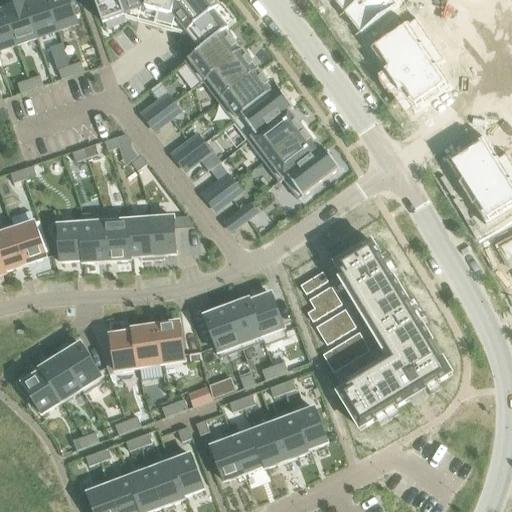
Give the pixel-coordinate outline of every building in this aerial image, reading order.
[(47,0),(40,0),(26,5),(38,40),(58,33),(47,0)] [(70,0),(47,0),(58,33),(80,26),(70,0)] [(94,0),(104,25),(125,17),(126,20),(139,24),(139,25),(173,34),(187,37),(189,35),(202,52),(227,34),(229,32),(215,15),(220,11),(211,0),(94,0)] [(332,0),(345,16),(366,0),(332,0)] [(398,0),(366,0),(345,16),(361,36),(360,37),(361,38),(403,5),(398,0)] [(25,3),(5,10),(18,47),(38,40),(26,5),(25,3)] [(5,12),(0,14),(0,53),(18,47),(5,12)] [(417,19),(370,51),(385,72),(384,73),(384,74),(432,41),(417,19)] [(484,26),(475,33),(480,38),(489,32),(484,26)] [(202,52),(186,64),(201,85),(244,53),(243,52),(242,53),(227,34),(202,52)] [(432,41),(384,74),(399,95),(447,62),(432,41)] [(62,46),(50,50),(58,72),(59,72),(70,68),(62,46)] [(244,53),(201,85),(202,86),(204,84),(218,104),(259,73),(244,53)] [(494,54),(474,68),(482,78),(501,65),(494,54)] [(447,62),(399,95),(400,95),(415,116),(426,108),(427,109),(443,98),(442,97),(454,89),(440,68),(447,63),(447,62)] [(82,64),(70,68),(74,78),(85,74),(82,64)] [(70,68),(59,72),(62,82),(74,78),(70,68)] [(259,73),(218,104),(234,124),(278,90),(278,89),(274,92),(259,73)] [(41,78),(29,82),(33,92),(44,88),(41,78)] [(29,82),(18,86),(21,96),(33,92),(29,82)] [(278,90),(234,124),(249,144),(294,110),(278,90)] [(168,97),(158,104),(165,113),(174,106),(168,97)] [(174,106),(165,113),(172,122),(181,115),(174,106)] [(294,110),(249,144),(264,164),(305,133),(291,114),(294,111),(294,110)] [(305,133),(264,164),(279,184),(324,150),(324,149),(320,152),(305,133)] [(198,137),(189,144),(196,153),(205,146),(198,137)] [(456,157),(445,163),(459,184),(458,185),(459,186),(508,155),(507,154),(499,159),(486,138),(475,144),(475,143),(455,156),(456,157)] [(117,140),(105,144),(109,154),(120,150),(117,140)] [(205,146),(196,153),(202,162),(212,155),(205,146)] [(96,147),(84,151),(88,161),(99,157),(96,147)] [(324,150),(279,184),(280,185),(284,182),(299,202),(340,171),(324,150)] [(84,151),(73,155),(76,165),(88,161),(84,151)] [(202,162),(201,163),(210,174),(222,165),(213,154),(212,155),(202,162)] [(511,161),(508,155),(459,186),(472,208),(511,182),(511,161)] [(142,158),(132,166),(138,174),(148,167),(142,158)] [(34,168),(22,172),(26,182),(37,178),(34,168)] [(22,172),(11,176),(14,186),(26,182),(22,172)] [(229,177),(220,184),(226,193),(235,186),(229,177)] [(511,182),(472,208),(473,208),(474,208),(487,229),(511,213),(511,182)] [(235,186),(226,193),(233,202),(242,195),(235,186)] [(251,206),(242,213),(248,222),(257,215),(251,206)] [(175,220),(151,222),(153,259),(177,257),(175,220)] [(151,222),(129,223),(132,260),(153,259),(151,222)] [(128,224),(105,225),(108,265),(131,263),(128,224)] [(38,225),(15,232),(26,268),(49,261),(38,225)] [(105,225),(83,227),(85,264),(85,266),(108,265),(105,225)] [(83,227),(59,228),(62,265),(85,264),(83,227)] [(14,233),(0,237),(0,258),(5,275),(26,268),(14,233)] [(511,241),(499,249),(507,264),(511,261),(511,241)] [(372,244),(337,267),(343,278),(394,361),(339,394),(361,431),(452,375),(372,244)] [(323,275),(301,288),(307,298),(308,297),(329,284),(323,275)] [(315,311),(308,316),(314,325),(343,307),(332,289),(310,303),(315,311)] [(250,302),(249,302),(266,349),(288,340),(272,296),(251,304),(250,302)] [(236,303),(227,307),(243,352),(264,344),(266,349),(249,302),(237,307),(236,303)] [(218,314),(206,318),(221,360),(243,352),(227,307),(217,310),(218,314)] [(346,312),(317,330),(328,348),(357,330),(346,312)] [(180,325),(157,328),(163,367),(186,364),(180,325)] [(157,328),(134,331),(135,334),(140,371),(163,367),(157,328)] [(135,334),(111,337),(116,374),(140,371),(135,334)] [(346,344),(324,357),(335,376),(369,355),(371,354),(360,335),(346,344)] [(82,346),(61,359),(82,392),(103,379),(82,346)] [(61,359),(42,371),(43,373),(63,404),(82,392),(61,359)] [(285,364),(274,369),(277,378),(289,374),(285,364)] [(274,369),(262,373),(266,382),(277,378),(274,369)] [(43,373),(23,385),(43,417),(63,404),(43,373)] [(252,376),(241,381),(244,390),(256,386),(252,376)] [(232,380),(210,388),(211,391),(212,394),(214,402),(218,400),(237,393),(232,380)] [(293,382),(282,386),(285,396),(297,392),(293,382)] [(282,386),(270,391),(274,400),(285,396),(282,386)] [(207,391),(190,397),(195,409),(212,403),(207,391)] [(252,397),(241,401),(245,411),(256,407),(252,397)] [(241,401),(230,406),(233,415),(245,411),(241,401)] [(185,402),(174,406),(177,416),(189,411),(185,402)] [(174,406),(162,410),(166,420),(177,416),(174,406)] [(315,411),(294,419),(307,454),(328,446),(315,411)] [(138,419),(127,423),(131,433),(142,429),(138,419)] [(294,419),(274,427),(288,464),(308,456),(307,454),(294,419)] [(127,423),(116,428),(119,437),(131,433),(127,423)] [(206,423),(196,427),(201,438),(210,435),(206,423)] [(274,427),(254,434),(267,469),(268,471),(288,464),(274,427)] [(188,430),(178,433),(183,445),(192,441),(188,430)] [(254,434),(234,442),(247,476),(267,469),(254,434)] [(96,435),(85,439),(89,449),(100,445),(96,435)] [(149,436),(138,440),(141,450),(153,445),(149,436)] [(85,439),(74,444),(77,453),(89,449),(85,439)] [(138,440),(126,444),(130,454),(141,450),(138,440)] [(234,442),(212,450),(225,484),(247,476),(234,442)] [(109,451),(97,455),(98,456),(101,464),(101,465),(112,461),(109,451)] [(98,456),(87,460),(89,468),(101,464),(98,456)] [(192,457),(171,465),(183,500),(205,492),(192,457)] [(171,465),(150,473),(164,510),(184,502),(183,500),(171,465)] [(150,473),(130,480),(142,511),(158,511),(164,510),(150,473)] [(141,511),(130,481),(110,488),(118,511),(141,511)] [(118,511),(110,488),(89,496),(94,511),(118,511)]
